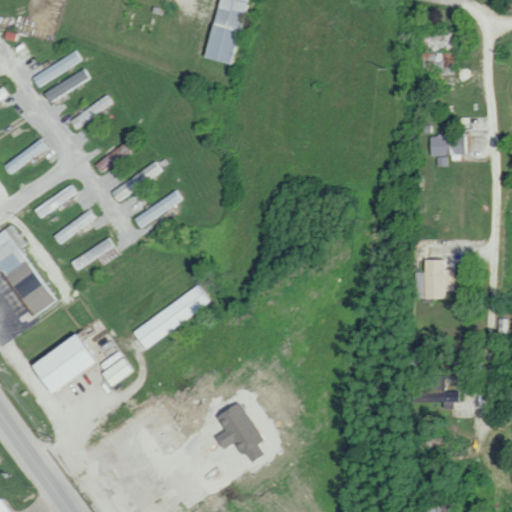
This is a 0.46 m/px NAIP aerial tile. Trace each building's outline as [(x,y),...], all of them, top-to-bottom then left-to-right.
[(243,0),(215,0),(202,57),(229,64),(243,0)] [(31,75),(36,86),(82,63),(77,52),(31,75)] [(42,90),(47,100),(89,81),(84,71),(42,90)] [(0,89),(0,102),(9,98),(4,87),(0,89)] [(467,135),(430,136),(431,155),(468,153),(467,135)] [(140,147),(134,137),(92,161),(98,171),(140,147)] [(2,165),(8,174),(46,146),(40,138),(2,165)] [(164,170),(157,159),(110,192),(117,202),(164,170)] [(77,191),(70,182),(33,210),(40,219),(77,191)] [(183,200),(177,189),(132,218),(139,228),(183,200)] [(52,235),(58,244),(95,217),(89,208),(52,235)] [(0,271),(28,317),(50,303),(17,249),(24,244),(11,224),(0,230),(0,271)] [(101,264),(118,255),(110,239),(80,256),(84,264),(97,257),(101,264)] [(416,272),(416,298),(443,298),(443,290),(454,290),(453,269),(444,269),(444,259),(424,259),(424,272),(416,272)] [(143,349),(212,302),(199,283),(130,330),(143,349)] [(25,363),(43,392),(90,363),(73,334),(25,363)] [(134,370),(124,356),(99,372),(109,387),(134,370)] [(443,375),(430,375),(430,382),(424,382),(424,391),(412,391),(412,402),(442,401),(442,405),(457,405),(457,388),(444,389),(443,375)] [(260,440),(236,401),(213,416),(222,430),(212,437),(220,449),(233,441),(247,463),(262,454),(255,443),(260,440)] [(0,495),(0,511),(10,511),(0,496),(0,495)]
